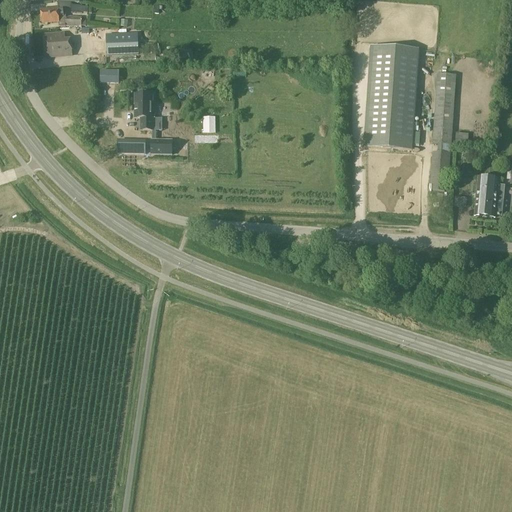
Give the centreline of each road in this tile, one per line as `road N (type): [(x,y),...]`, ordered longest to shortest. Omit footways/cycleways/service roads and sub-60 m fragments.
road 1 (unclassified): [(511,248),(201,224),(153,212),(91,166),(30,94),(20,56),(22,0)]
road 2 (secondary): [(511,374),(172,256)]
road 3 (secondary): [(172,256),(97,210),(43,157)]
